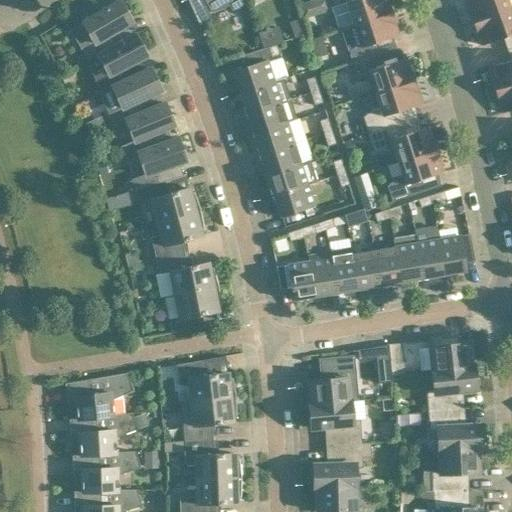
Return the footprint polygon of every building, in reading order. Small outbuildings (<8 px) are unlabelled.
[(83,23),(77,26),(89,46),(81,50),(88,60),(98,55),(98,54),(102,52),(104,51),(132,37),(131,36),(125,26),(132,22),(129,17),(119,1),(113,5),(109,0),(98,0),(77,12),(83,22),(83,23)] [(204,0),(211,11),(231,6),(232,11),(249,7),(246,0),(204,0)] [(335,6),(342,29),(353,25),(391,13),(387,0),(332,0),(335,6)] [(474,23),(511,9),(507,0),(466,0),(465,0),(474,23)] [(511,8),(511,9),(474,23),(482,45),(503,38),(507,49),(511,47),(511,8)] [(353,25),(342,29),(341,29),(348,50),(349,50),(353,63),(381,54),(377,42),(399,35),(391,13),(353,25)] [(95,81),(101,92),(151,69),(151,68),(146,70),(140,60),(147,56),(136,34),(132,37),(98,54),(98,55),(109,74),(95,81)] [(268,47),(272,60),(268,62),(268,60),(235,71),(235,70),(233,70),(240,92),(284,78),(287,77),(277,45),(268,47)] [(495,90),(511,85),(511,47),(507,49),(511,60),(489,67),(495,90)] [(371,79),(375,93),(414,81),(406,58),(385,65),(381,54),(353,63),(346,66),(350,82),(371,79)] [(122,107),(108,113),(114,124),(165,103),(159,105),(154,94),(161,90),(151,69),(101,92),(113,87),(122,107)] [(306,80),(310,92),(319,90),(315,77),(306,80)] [(247,113),(281,102),(290,99),(284,78),(240,92),(247,113)] [(369,133),(375,131),(403,122),(399,111),(421,104),(414,81),(375,93),(379,104),(364,117),(369,133)] [(511,85),(495,90),(502,113),(511,109),(511,85)] [(315,105),(323,103),(319,90),(310,92),(315,105)] [(297,120),(290,99),(281,102),(247,113),(253,133),(288,122),(297,120)] [(120,146),(125,157),(178,138),(172,140),(167,128),(174,125),(165,103),(114,124),(114,125),(126,120),(134,140),(120,146)] [(319,121),(324,133),(332,131),(328,118),(319,121)] [(294,143),(288,122),(253,133),(260,154),(294,143)] [(403,122),(375,131),(369,133),(375,152),(389,152),(393,148),(398,162),(436,149),(428,127),(407,134),(403,122)] [(336,144),(332,131),(324,133),(328,146),(336,144)] [(131,179),(135,190),(186,174),(186,173),(183,174),(179,163),(186,161),(178,138),(125,157),(125,158),(138,153),(145,174),(131,179)] [(294,143),(260,154),(267,175),(301,164),(294,143)] [(436,149),(398,162),(402,174),(387,185),(392,201),(425,191),(422,179),(443,172),(436,149)] [(333,162),(337,174),(345,172),(341,159),(333,162)] [(301,164),(267,175),(273,195),(308,184),(318,181),(311,160),(301,164)] [(349,185),(345,172),(337,174),(341,187),(349,185)] [(151,199),(157,222),(201,210),(199,204),(197,198),(194,192),(190,193),(189,188),(169,193),(165,181),(186,175),(186,174),(135,190),(138,190),(141,202),(151,199)] [(308,184),(273,195),(280,217),(282,217),(282,216),(314,205),(308,184)] [(444,191),(431,195),(434,203),(447,199),(444,191)] [(434,203),(431,195),(418,199),(421,208),(434,203)] [(400,205),(387,210),(390,218),(403,214),(400,205)] [(357,210),(344,215),(347,223),(349,228),(362,223),(368,221),(364,208),(357,210)] [(201,210),(157,222),(160,235),(152,237),(153,247),(156,261),(185,254),(181,241),(202,235),(200,230),(204,229),(203,223),(202,217),(201,210)] [(390,218),(387,210),(374,214),(377,222),(390,218)] [(334,227),(347,223),(344,215),(331,219),(334,227)] [(313,225),(300,229),(303,237),(316,233),(313,225)] [(290,241),(303,237),(300,229),(287,233),(290,241)] [(395,246),(401,282),(422,278),(416,243),(415,235),(393,238),(395,246)] [(437,239),(443,275),(466,271),(466,269),(465,269),(459,235),(437,239)] [(416,243),(422,278),(443,275),(437,239),(416,243)] [(373,250),(379,286),(401,282),(395,246),(373,250)] [(330,252),(337,293),(358,289),(352,254),(351,248),(330,252)] [(352,254),(358,289),(379,286),(373,250),(352,254)] [(309,256),(310,261),(315,296),(337,293),(330,252),(309,256)] [(169,272),(174,295),(218,286),(217,279),(215,273),(213,267),(209,268),(208,263),(188,267),(185,254),(156,261),(160,274),(169,272)] [(310,261),(288,265),(277,266),(280,290),(291,288),(293,298),(292,299),(293,300),(315,296),(310,261)] [(164,297),(169,320),(171,333),(200,328),(197,315),(218,311),(217,306),(221,305),(220,299),(220,292),(218,286),(174,295),(164,297)] [(442,337),(429,338),(433,370),(474,365),(472,350),(468,350),(468,343),(457,344),(456,338),(442,339),(442,337)] [(401,344),(388,345),(392,374),(404,373),(403,363),(401,344)] [(388,345),(375,347),(376,357),(380,356),(380,361),(380,362),(390,361),(388,345)] [(311,388),(307,389),(309,405),(350,401),(358,400),(356,380),(355,375),(353,356),(323,358),(325,379),(310,381),(311,388)] [(179,385),(189,385),(191,401),(235,397),(235,390),(234,384),(232,377),(228,378),(228,373),(207,375),(205,360),(176,364),(178,379),(179,385)] [(380,361),(376,362),(378,382),(392,380),(392,374),(390,361),(380,362),(380,361)] [(429,411),(459,408),(458,391),(476,389),(474,365),(433,370),(435,390),(427,391),(429,411)] [(69,419),(69,420),(132,413),(124,414),(123,395),(134,390),(126,373),(65,383),(68,405),(76,405),(77,418),(69,419)] [(183,426),(184,441),(213,439),(212,424),(233,422),(232,416),(236,416),(236,410),(236,403),(235,397),(191,401),(193,425),(183,426)] [(329,426),(330,445),(361,444),(359,420),(352,421),(350,401),(309,405),(311,428),(329,426)] [(439,450),(480,448),(479,425),(461,426),(459,408),(429,411),(430,431),(438,430),(439,450)] [(81,455),(72,455),(72,456),(135,452),(135,451),(116,452),(115,437),(138,429),(132,413),(69,420),(71,440),(80,442),(81,455)] [(186,465),(196,465),(196,479),(241,478),(241,471),(239,458),(235,459),(235,453),(214,455),(213,439),(184,441),(186,465)] [(331,465),(313,465),(314,488),(355,487),(354,467),(362,467),(362,456),(372,455),(372,443),(361,444),(330,445),(331,465)] [(433,491),(463,490),(463,473),(478,472),(478,465),(481,465),(480,448),(439,450),(440,471),(432,471),(433,491)] [(74,491),(74,492),(137,490),(118,490),(117,475),(140,468),(135,452),(72,456),(74,477),(82,479),(82,491),(74,491)] [(197,495),(179,499),(179,506),(179,511),(216,511),(217,504),(238,503),(238,497),(242,497),(242,491),(242,484),(241,478),(237,478),(196,479),(197,493),(197,495)] [(333,511),(332,511),(363,511),(363,507),(356,508),(355,487),(314,488),(314,504),(318,504),(318,511),(333,511)] [(121,511),(142,506),(137,490),(74,492),(74,511),(121,511)] [(421,491),(421,496),(428,504),(428,511),(433,511),(441,511),(478,511),(479,508),(469,508),(464,508),(463,490),(433,491),(423,491),(421,491)]
